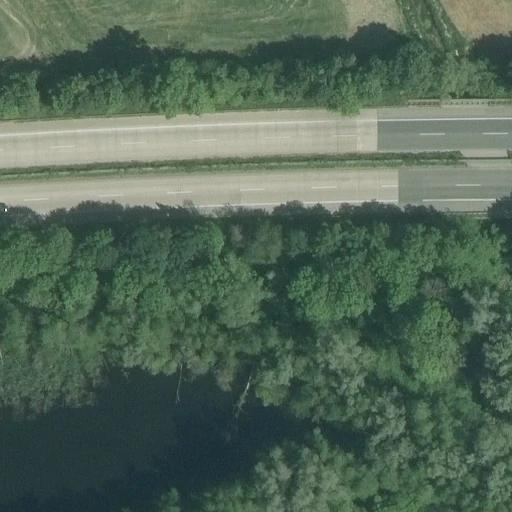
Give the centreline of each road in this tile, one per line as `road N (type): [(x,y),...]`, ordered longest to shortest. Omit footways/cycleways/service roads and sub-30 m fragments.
road 1 (motorway): [(511,135),(0,152)]
road 2 (motorway): [(0,203),(511,186)]
